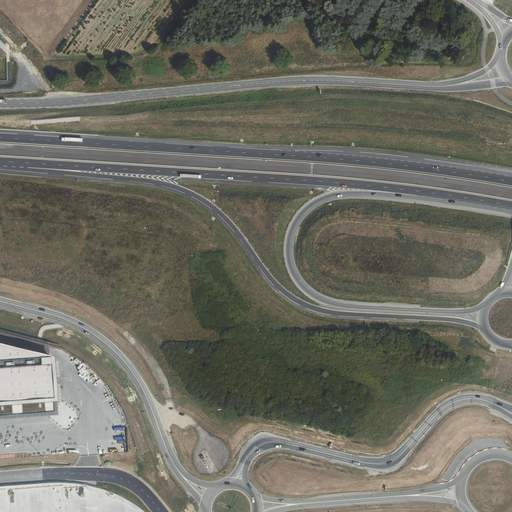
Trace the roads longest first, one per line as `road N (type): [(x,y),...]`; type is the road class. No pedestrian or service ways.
road 1 (trunk): [(13,164),(182,190),(214,210),(265,276),(319,312),(459,320),(483,329)]
road 2 (trunk): [(511,182),(330,157),(0,136)]
road 3 (secondary): [(0,103),(310,80),(435,86)]
road 4 (trunk): [(13,164),(420,193)]
road 5 (trunk): [(488,300),(468,311),(357,305),(331,302),(297,281),(286,243),(309,205),(341,192),(420,193)]
road 6 (unclassified): [(511,412),(487,400),(450,403),(400,454),(380,463),(265,442)]
road 7 (unclassified): [(0,301),(95,334),(146,395)]
road 8 (unclassified): [(265,442),(146,395)]
